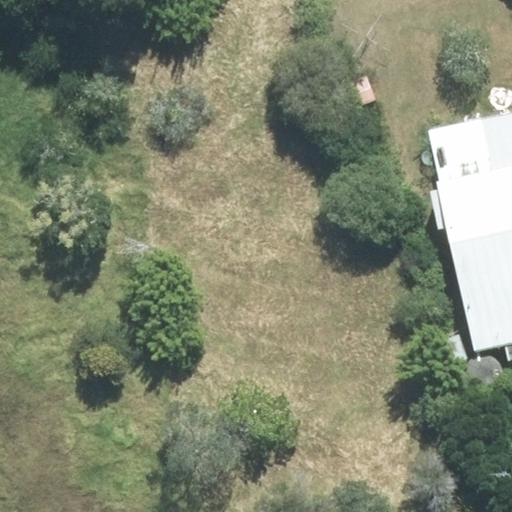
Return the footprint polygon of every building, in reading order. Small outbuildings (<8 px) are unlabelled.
[(368,78),(343,86),(353,115),(379,106),(368,78)] [(511,122),(424,143),(440,207),(432,208),(471,367),(502,360),(505,376),(511,374),(511,122)] [(229,191),(179,193),(185,337),(336,330),(334,265),(277,269),(274,220),(231,221),(229,191)] [(391,291),(360,303),(379,349),(409,336),(391,291)] [(311,408),(344,465),(378,445),(345,388),(311,408)]
